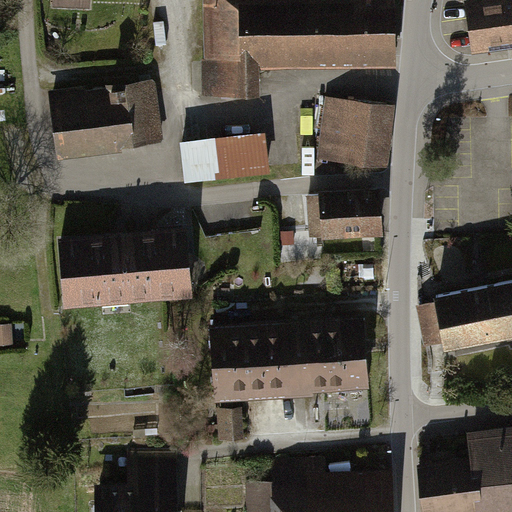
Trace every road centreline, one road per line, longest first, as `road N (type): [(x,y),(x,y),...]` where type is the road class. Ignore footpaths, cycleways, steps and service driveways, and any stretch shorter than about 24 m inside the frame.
road 1 (residential): [(25,0),(38,119),(59,175),(186,193),(405,177)]
road 2 (residential): [(405,177),(404,416)]
